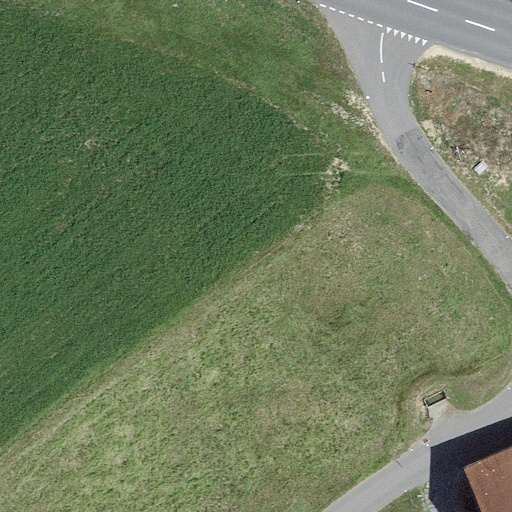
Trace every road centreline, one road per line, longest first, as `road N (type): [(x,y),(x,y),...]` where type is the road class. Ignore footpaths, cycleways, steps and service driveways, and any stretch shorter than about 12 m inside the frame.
road 1 (unclassified): [(511,265),(421,164),(388,103),(380,60),(396,0)]
road 2 (unclassified): [(354,511),(511,409)]
